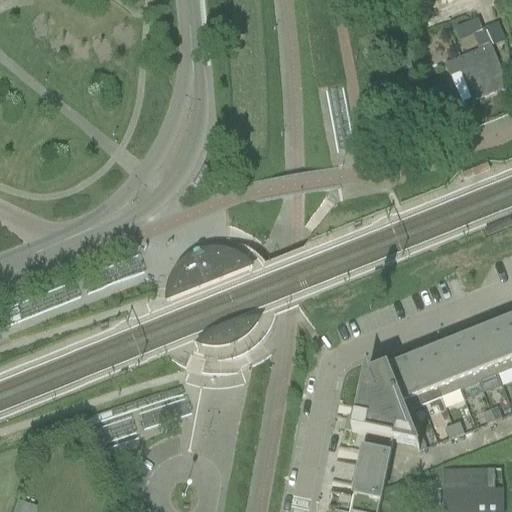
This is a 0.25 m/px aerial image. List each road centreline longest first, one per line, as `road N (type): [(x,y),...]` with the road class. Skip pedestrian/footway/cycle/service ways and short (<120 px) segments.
road 1 (residential): [(298,511),(327,368),(511,289)]
road 2 (unclassified): [(123,216),(149,207),(184,164),(195,123),(189,95)]
road 3 (unclassified): [(189,95),(123,216)]
road 4 (unclassified): [(206,511),(205,481),(178,468),(156,483),(156,511)]
